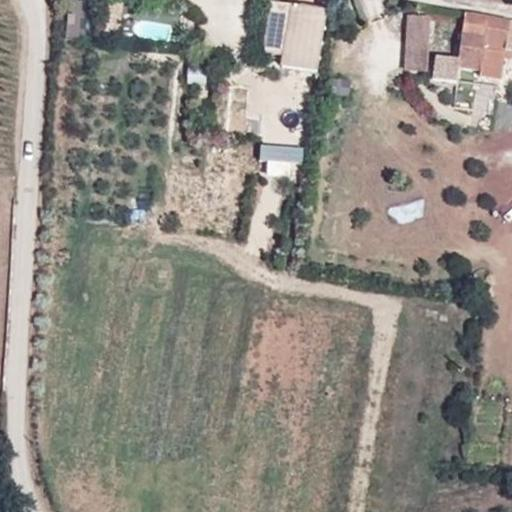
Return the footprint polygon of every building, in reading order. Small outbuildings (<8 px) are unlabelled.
[(283,60),(293,10),(270,6),(262,56),(283,60)] [(328,16),(293,10),(283,60),(281,72),(320,78),(328,16)] [(479,70),(484,18),(456,13),(449,65),(479,70)] [(404,70),(426,72),(431,18),(408,16),(404,70)] [(494,74),(499,21),(484,18),(479,70),(494,74)] [(477,80),(479,70),(449,65),(448,75),(477,80)]
